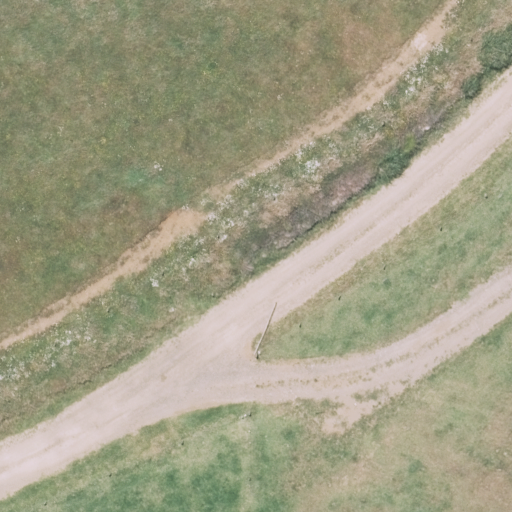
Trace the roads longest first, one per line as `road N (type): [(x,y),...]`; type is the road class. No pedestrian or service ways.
road 1 (track): [(511,106),(150,396),(0,474)]
road 2 (track): [(150,396),(353,378),(401,362),(511,288)]
